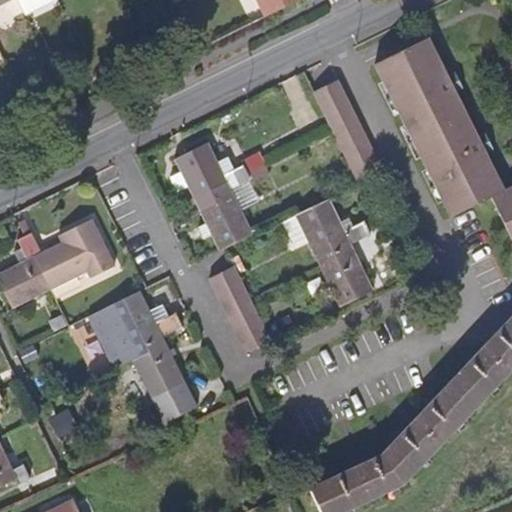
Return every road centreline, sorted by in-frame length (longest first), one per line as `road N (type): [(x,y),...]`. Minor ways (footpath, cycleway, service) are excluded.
road 1 (residential): [(109,143),(237,376),(450,272)]
road 2 (residential): [(450,272),(328,34)]
road 3 (residential): [(109,143),(328,34)]
road 4 (residential): [(0,198),(109,143)]
